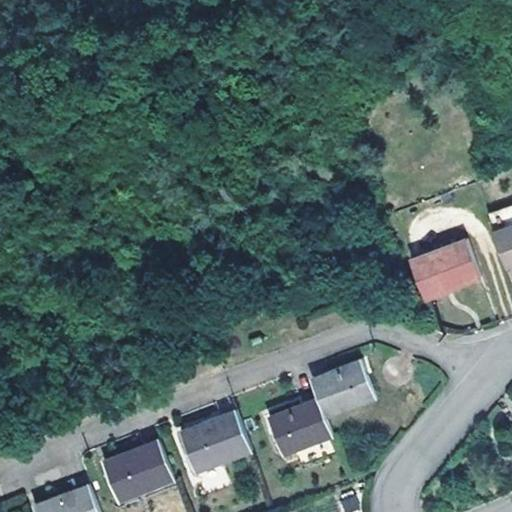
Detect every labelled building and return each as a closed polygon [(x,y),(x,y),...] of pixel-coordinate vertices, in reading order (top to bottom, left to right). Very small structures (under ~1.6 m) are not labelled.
[(511,205),(490,214),(498,232),(511,227),(511,205)] [(511,227),(498,232),(511,267),(511,266),(511,227)] [(471,241),(415,261),(423,284),(428,298),(484,277),(471,241)] [(323,398),(332,416),(381,396),(366,359),(316,379),(323,398)] [(288,454),(338,435),(332,416),(323,398),(272,418),(288,454)] [(256,450),(240,410),(186,432),(201,473),(256,450)] [(124,503),(179,481),(164,441),(108,462),(124,503)] [(38,511),(102,511),(92,486),(38,509),(38,511)] [(344,511),(349,511),(359,509),(353,491),(339,496),(344,511)]
